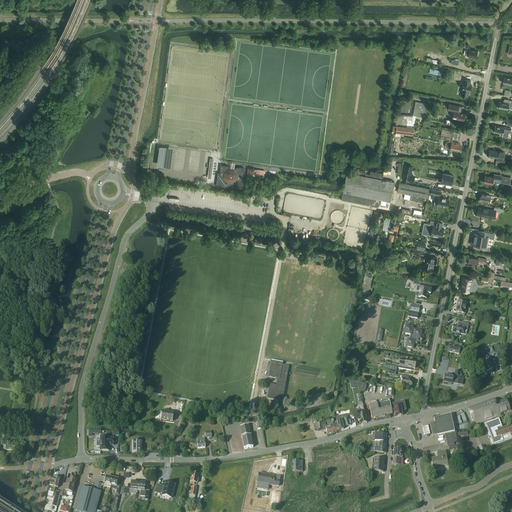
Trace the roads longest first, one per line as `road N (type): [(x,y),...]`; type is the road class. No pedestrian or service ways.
road 1 (unclassified): [(495,40),(426,415)]
road 2 (unclassified): [(81,460),(210,460),(403,420)]
road 3 (secondary): [(101,200),(16,511)]
road 4 (secondary): [(29,511),(112,203)]
road 5 (unclassified): [(81,460),(83,379),(126,237),(149,214),(151,199)]
road 6 (secondary): [(118,179),(151,0)]
road 7 (secondary): [(143,0),(108,176)]
road 8 (unclassified): [(284,239),(286,218),(151,199)]
